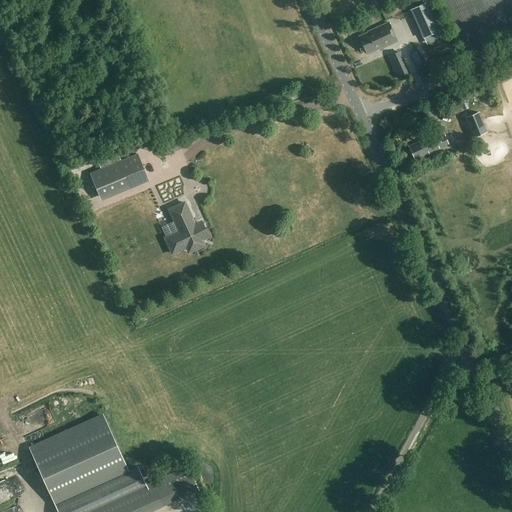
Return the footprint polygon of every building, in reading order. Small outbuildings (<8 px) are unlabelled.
[(411,9),(423,38),(439,31),(426,3),(411,9)] [(359,36),(367,54),(379,48),(380,49),(397,41),(388,22),(367,32),(359,36)] [(396,66),(400,75),(409,71),(405,62),(396,66)] [(296,91),(288,94),(291,100),(299,96),(296,91)] [(449,117),(463,110),(459,101),(445,108),(449,117)] [(467,134),(471,132),(473,137),(486,132),(478,112),(465,118),(468,124),(453,130),(457,140),(468,135),(467,134)] [(449,144),(444,135),(439,138),(436,132),(408,146),(415,160),(449,144)] [(164,155),(181,148),(176,138),(159,145),(164,155)] [(101,168),(121,160),(117,151),(103,157),(101,153),(95,155),(101,168)] [(99,196),(146,177),(137,154),(90,173),(99,196)] [(181,196),(163,203),(165,208),(183,201),(181,196)] [(204,232),(205,230),(201,223),(199,222),(194,224),(184,203),(169,210),(179,231),(165,238),(172,253),(186,247),(188,251),(190,251),(195,249),(196,246),(195,243),(201,240),(199,235),(204,232)] [(160,227),(163,236),(169,235),(166,225),(160,227)] [(103,412),(29,446),(58,511),(85,511),(147,484),(138,465),(129,469),(103,412)] [(188,466),(147,484),(85,511),(148,511),(199,490),(188,466)]
